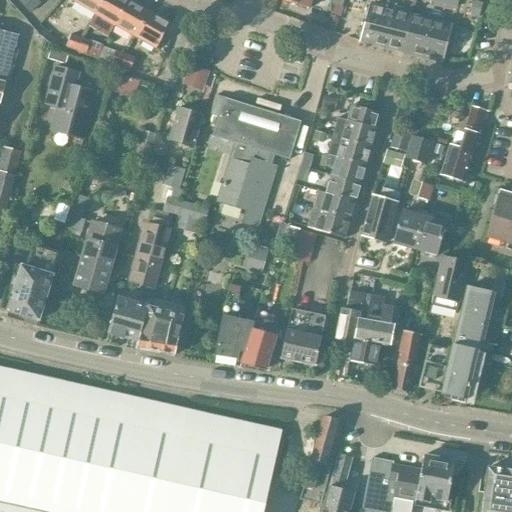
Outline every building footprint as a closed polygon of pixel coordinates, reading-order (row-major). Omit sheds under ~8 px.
[(74,0),(74,2),(94,14),(102,0),(74,0)] [(102,0),(94,14),(113,25),(127,0),(102,0)] [(127,0),(113,25),(134,37),(148,12),(127,0)] [(410,13),(413,14),(414,12),(420,14),(424,0),(413,0),(412,5),(410,13)] [(361,41),(402,52),(412,15),(370,4),(361,41)] [(148,12),(134,37),(155,49),(169,24),(148,12)] [(412,15),(402,52),(442,62),(452,25),(412,15)] [(0,94),(3,84),(5,84),(18,36),(4,33),(0,31),(0,94)] [(92,33),(95,44),(105,41),(104,35),(98,32),(92,33)] [(70,35),(66,48),(75,51),(80,38),(70,35)] [(80,38),(75,51),(85,55),(90,42),(80,38)] [(115,52),(102,47),(98,60),(110,64),(115,52)] [(115,52),(110,64),(112,65),(120,68),(125,55),(115,51),(115,52)] [(125,55),(120,68),(122,68),(130,71),(135,58),(125,55)] [(187,65),(180,84),(197,90),(204,70),(189,65),(188,64),(187,65)] [(82,137),(95,92),(75,86),(79,73),(54,66),(47,92),(60,96),(51,129),(82,137)] [(294,73),(290,85),(302,76),(294,73)] [(214,95),(209,114),(218,117),(211,137),(236,144),(231,160),(227,172),(218,202),(247,212),(243,224),(257,228),(275,169),(264,165),(267,154),(289,161),(301,122),(223,98),(214,95)] [(459,119),(463,107),(463,106),(449,107),(446,115),(449,116),(448,120),(454,122),(455,118),(459,119)] [(479,132),(485,111),(471,107),(465,127),(479,132)] [(337,119),(331,138),(370,148),(379,116),(351,108),(347,122),(337,119)] [(192,148),(202,116),(178,109),(168,141),(192,148)] [(411,126),(414,114),(402,111),(399,122),(411,126)] [(147,159),(154,136),(142,132),(136,155),(147,159)] [(397,133),(393,149),(405,152),(409,136),(397,133)] [(412,137),(406,159),(427,165),(433,144),(412,137)] [(451,147),(441,176),(463,183),(477,140),(468,137),(464,151),(451,147)] [(331,138),(326,155),(328,155),(336,158),(365,166),(370,148),(331,138)] [(434,144),(431,153),(442,157),(444,147),(434,144)] [(305,154),(301,167),(308,169),(312,156),(305,154)] [(328,155),(325,165),(333,168),(331,176),(359,185),(360,182),(365,166),(336,158),(328,155)] [(304,182),(308,169),(301,167),(297,180),(304,182)] [(0,216),(2,217),(13,177),(13,176),(0,172),(0,216)] [(331,176),(325,194),(354,203),(359,185),(331,176)] [(433,187),(422,184),(417,198),(429,202),(433,187)] [(166,197),(162,212),(168,214),(173,215),(176,216),(173,227),(196,234),(199,222),(202,223),(205,224),(209,210),(179,201),(182,190),(180,190),(179,190),(172,187),(172,189),(169,198),(166,197)] [(385,242),(399,192),(383,188),(379,199),(372,197),(361,235),(385,242)] [(313,210),(349,221),(354,203),(325,194),(318,192),(313,210)] [(511,245),(511,200),(496,196),(484,238),(511,245)] [(81,233),(84,222),(80,221),(86,200),(76,197),(66,229),(81,233)] [(312,210),(306,228),(315,230),(344,239),(349,221),(313,210),(312,210)] [(393,245),(415,252),(425,219),(403,212),(393,245)] [(425,219),(415,252),(435,258),(445,225),(425,219)] [(101,295),(119,232),(92,224),(73,287),(101,295)] [(279,227),(276,240),(295,246),(294,248),(291,259),(292,260),(309,264),(314,244),(316,237),(316,235),(280,224),(279,227)] [(153,288),(168,231),(146,225),(131,282),(153,288)] [(38,321),(58,254),(32,246),(25,269),(21,268),(7,312),(38,321)] [(253,250),(249,267),(262,271),(266,253),(253,250)] [(432,295),(430,305),(455,311),(457,301),(466,264),(451,260),(441,258),(435,283),(432,295)] [(229,286),(225,303),(236,305),(240,288),(229,286)] [(465,287),(450,350),(439,393),(464,399),(476,351),(478,352),(493,294),(465,287)] [(335,346),(340,347),(352,349),(354,341),(358,321),(367,322),(371,297),(349,293),(346,311),(341,310),(335,346)] [(395,304),(404,305),(406,295),(397,293),(395,304)] [(354,341),(378,345),(389,347),(393,326),(389,326),(392,309),(383,307),(384,299),(371,297),(367,322),(358,321),(354,341)] [(109,335),(138,343),(148,308),(118,300),(109,335)] [(148,308),(138,343),(137,350),(173,356),(183,317),(148,308)] [(314,367),(320,339),(324,318),(293,311),(288,332),(287,332),(281,360),(314,367)] [(241,361),(240,365),(241,362),(253,323),(222,317),(214,355),(241,361)] [(241,362),(240,365),(266,371),(275,338),(271,337),(273,324),(254,320),(253,324),(253,323),(241,362)] [(408,393),(420,336),(402,332),(398,354),(399,354),(392,390),(408,393)] [(374,366),(378,345),(354,341),(352,349),(340,347),(338,360),(374,366)] [(438,393),(439,393),(450,350),(427,345),(415,392),(437,397),(438,393)] [(0,511),(262,511),(281,431),(0,366),(0,511)] [(322,419),(304,488),(313,490),(320,464),(325,465),(337,421),(322,419)] [(343,492),(351,459),(338,456),(329,488),(328,488),(321,511),(347,511),(352,495),(343,492)] [(392,467),(390,481),(396,482),(393,497),(416,501),(428,503),(427,508),(446,511),(452,476),(455,462),(452,461),(452,458),(440,456),(440,459),(424,456),(421,472),(392,467)] [(377,502),(392,504),(393,501),(393,497),(396,482),(390,481),(392,467),(393,462),(370,458),(370,463),(364,496),(362,504),(376,507),(377,502)] [(511,511),(511,470),(507,470),(507,472),(486,469),(480,511),(511,511)]
